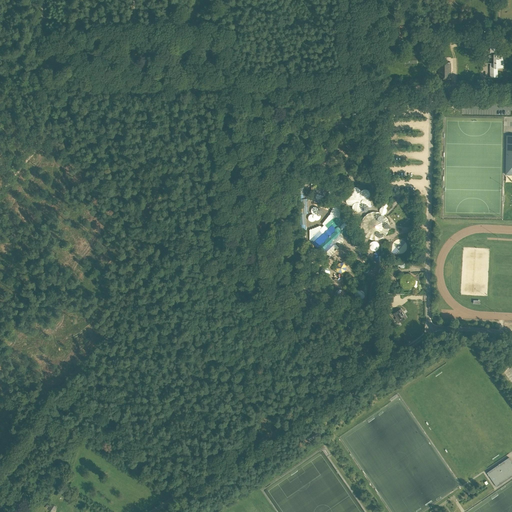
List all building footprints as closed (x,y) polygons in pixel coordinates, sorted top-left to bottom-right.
[(503,68),(503,67),(504,54),(494,54),(494,63),(491,63),(491,65),(490,65),(490,77),(497,77),(497,68),(503,68)] [(300,228),(307,228),(306,213),(308,213),(307,198),(305,198),(304,184),(298,184),(300,228)] [(328,196),(330,189),(315,185),(313,193),(328,196)] [(382,204),(377,208),(381,213),(386,209),(382,204)] [(309,240),(322,254),(343,236),(345,238),(347,236),(349,232),(350,228),(347,222),(342,218),(334,217),(309,240)] [(378,219),(375,219),(371,224),(372,229),(376,232),(379,231),(381,228),(383,230),(386,226),(386,224),(383,221),(380,222),(378,219)] [(377,247),(374,239),(367,241),(369,250),(377,247)] [(415,282),(415,281),(415,280),(415,279),(415,278),(414,277),(413,276),(412,275),(411,274),(410,274),(409,274),(408,274),(407,274),(406,274),(405,274),(404,275),(403,275),(402,276),(401,277),(401,278),(400,279),(400,280),(400,281),(400,282),(400,283),(400,284),(401,284),(401,285),(401,286),(402,286),(402,287),(403,287),(403,288),(404,288),(405,288),(405,289),(406,289),(407,289),(408,289),(409,289),(410,289),(411,288),(412,288),(413,287),(414,286),(414,285),(415,284),(415,283),(415,282)] [(407,317),(401,309),(393,314),(396,318),(397,317),(400,322),(407,317)] [(309,442),(319,435),(316,430),(306,436),(309,442)] [(497,487),(511,476),(511,461),(509,457),(487,473),(497,487)] [(46,509),(52,511),(53,511),(57,506),(50,503),(46,509)]
